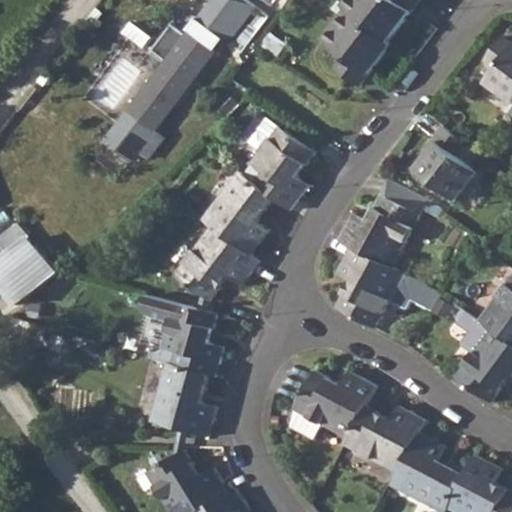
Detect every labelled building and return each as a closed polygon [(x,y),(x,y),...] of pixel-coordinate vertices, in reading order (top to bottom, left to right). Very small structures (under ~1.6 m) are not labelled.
[(163,137),(153,129),(224,39),(225,38),(235,36),(256,6),(247,0),(215,0),(200,22),(199,20),(188,35),(173,24),(155,48),(170,59),(107,140),(131,158),(137,149),(148,157),(163,137)] [(355,0),(349,8),(353,11),(389,39),(418,0),(355,0)] [(389,39),(353,11),(331,41),(348,55),(339,68),(361,84),(393,42),(389,39)] [(489,81),(511,98),(511,42),(504,37),(487,57),(499,67),(489,81)] [(265,170),(255,182),(275,197),(292,210),(312,185),(299,176),(318,152),(270,116),(261,128),(274,137),(255,163),(265,170)] [(439,141),(431,151),(417,168),(456,199),(479,170),(458,154),(467,143),(445,125),(434,138),(439,141)] [(232,182),(213,208),(223,216),(215,227),(226,234),(251,254),(270,230),(258,221),(275,197),(255,182),(247,175),(238,186),(232,182)] [(355,214),(340,241),(353,248),(381,262),(387,250),(400,255),(414,227),(408,224),(414,210),(383,194),(368,221),(355,214)] [(0,266),(0,275),(24,304),(60,273),(19,224),(2,238),(15,254),(0,266)] [(193,268),(183,280),(204,296),(213,302),(230,277),(244,287),(262,263),(251,254),(226,234),(217,245),(207,237),(187,263),(193,268)] [(381,262),(353,248),(340,273),(353,281),(339,308),(370,324),(376,314),(382,316),(398,288),(386,281),(393,268),(381,262)] [(511,281),(491,307),(503,316),(494,328),(511,340),(511,281)] [(180,316),(173,314),(165,346),(177,348),(174,363),(176,364),(211,373),(217,375),(225,347),(211,343),(219,313),(210,310),(201,308),(184,303),(180,316)] [(472,369),(463,381),(492,401),(510,377),(511,378),(511,340),(494,328),(467,365),(472,369)] [(165,375),(157,407),(169,411),(166,424),(180,429),(189,431),(208,436),(218,407),(202,402),(211,373),(176,364),(173,377),(165,375)] [(318,370),(298,406),(294,425),(316,438),(323,422),(339,430),(345,419),(356,425),(367,404),(378,384),(352,371),(345,384),(318,370)] [(356,425),(350,436),(362,442),(359,449),(388,464),(394,453),(406,459),(421,431),(427,419),(400,405),(393,417),(367,404),(356,425)] [(406,459),(400,471),(412,478),(406,489),(435,504),(438,498),(451,505),(457,493),(468,473),(442,460),(449,446),(421,431),(406,459)] [(175,456),(155,468),(162,479),(155,483),(156,484),(175,511),(185,504),(190,511),(199,511),(232,491),(214,465),(201,473),(185,449),(175,456)] [(468,473),(457,493),(469,500),(463,511),(511,511),(511,490),(498,483),(506,468),(478,453),(468,473)] [(199,511),(252,511),(237,489),(232,491),(199,511)]
